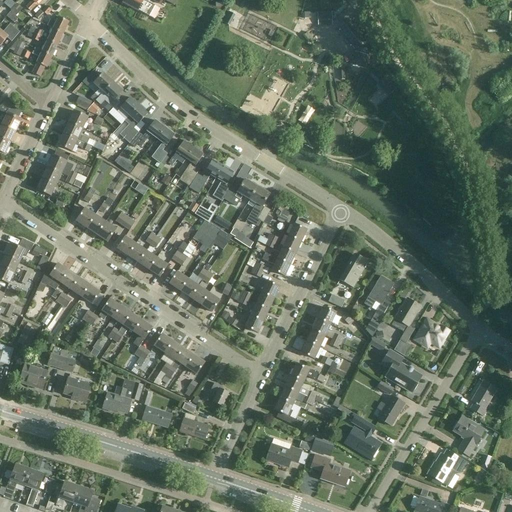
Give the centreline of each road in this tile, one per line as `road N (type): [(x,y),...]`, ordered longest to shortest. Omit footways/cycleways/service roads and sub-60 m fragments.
road 1 (residential): [(340,212),(184,111),(85,22)]
road 2 (residential): [(260,377),(6,200)]
road 3 (tertiary): [(214,478),(0,412)]
road 4 (residential): [(369,511),(477,329)]
road 5 (residential): [(260,377),(340,212)]
road 6 (residential): [(477,329),(401,254),(340,212)]
